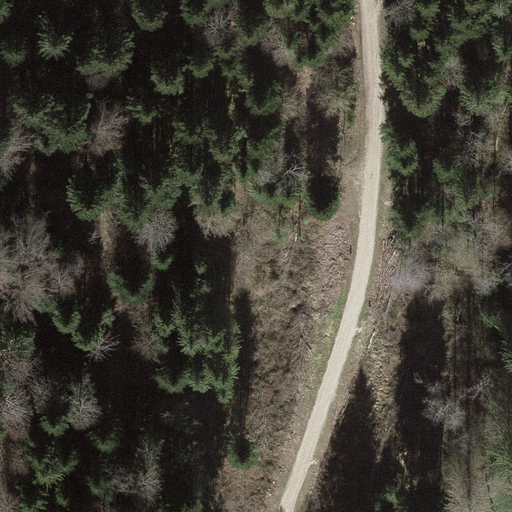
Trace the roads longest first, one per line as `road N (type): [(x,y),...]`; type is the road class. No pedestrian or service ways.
road 1 (track): [(286,511),(354,306),(373,201),(376,57),(367,0)]
road 2 (track): [(374,183),(344,159),(294,66),(272,42),(184,0)]
